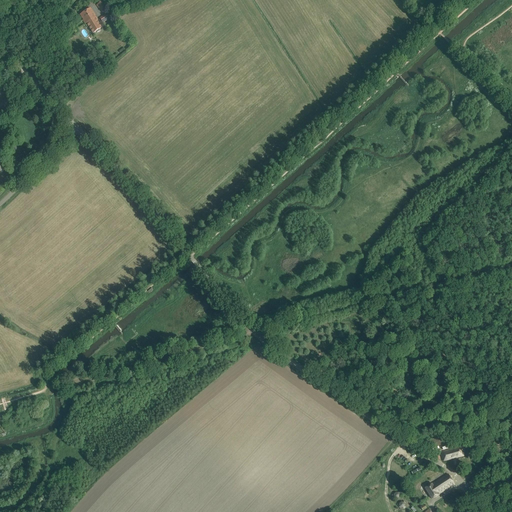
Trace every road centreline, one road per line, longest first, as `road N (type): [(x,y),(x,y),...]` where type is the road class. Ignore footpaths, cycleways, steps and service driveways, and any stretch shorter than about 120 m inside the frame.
road 1 (unclassified): [(479,511),(452,471),(254,332),(76,127)]
road 2 (track): [(254,332),(116,372)]
